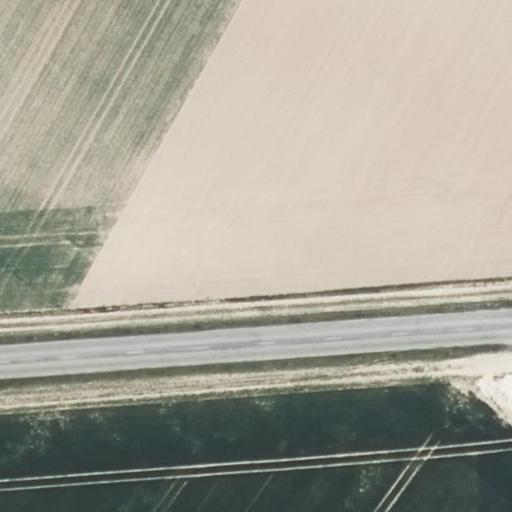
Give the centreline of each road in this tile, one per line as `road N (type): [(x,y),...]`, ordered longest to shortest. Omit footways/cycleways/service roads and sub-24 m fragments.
road 1 (track): [(0,393),(511,358)]
road 2 (tertiary): [(0,359),(511,324)]
